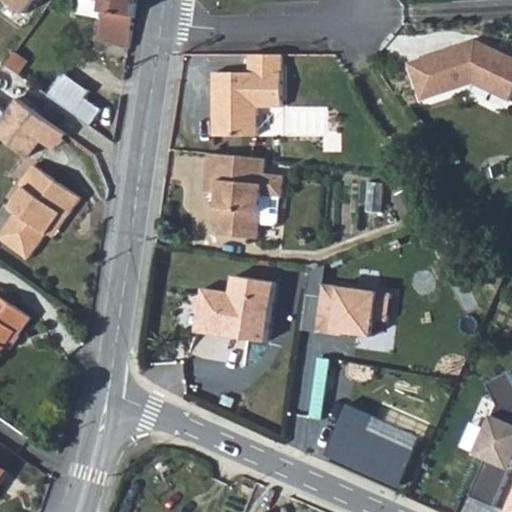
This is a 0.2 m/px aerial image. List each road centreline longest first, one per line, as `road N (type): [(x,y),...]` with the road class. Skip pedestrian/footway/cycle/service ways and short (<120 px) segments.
road 1 (tertiary): [(159,26),(106,399)]
road 2 (residential): [(106,399),(380,511)]
road 3 (residential): [(159,26),(309,33),(362,14)]
